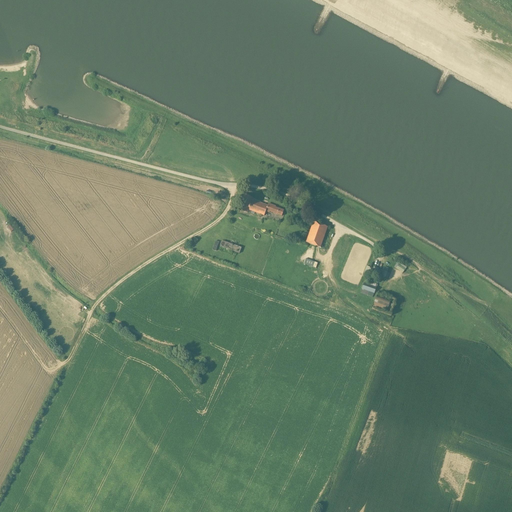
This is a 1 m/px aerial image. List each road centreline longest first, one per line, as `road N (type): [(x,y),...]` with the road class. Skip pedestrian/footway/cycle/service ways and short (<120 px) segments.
road 1 (unclassified): [(338,224),(0,126)]
road 2 (track): [(235,188),(216,222),(139,267),(94,305),(64,364)]
